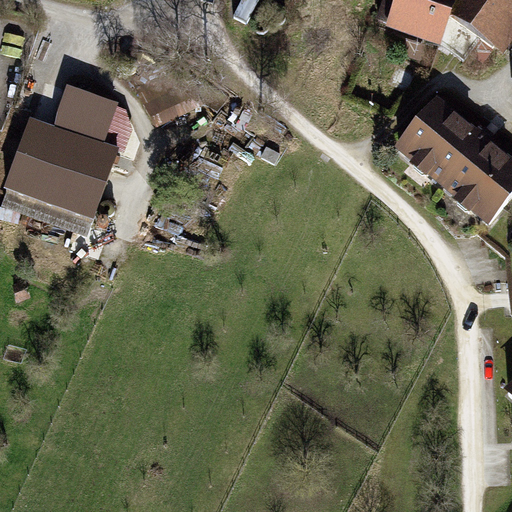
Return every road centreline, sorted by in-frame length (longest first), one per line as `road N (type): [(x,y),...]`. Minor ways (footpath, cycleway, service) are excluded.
road 1 (residential): [(146,29),(223,55),(436,241),(471,306),(477,511)]
road 2 (residential): [(17,0),(146,29)]
